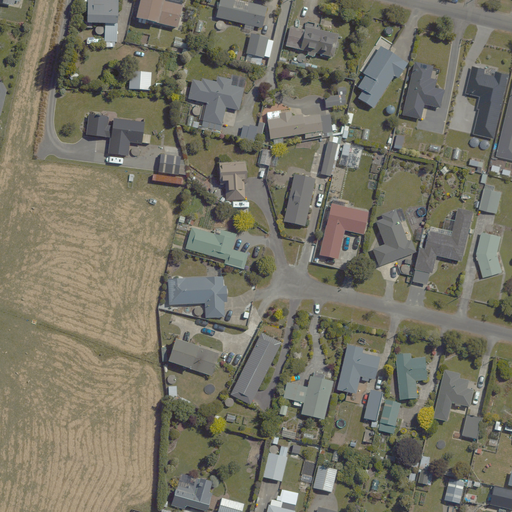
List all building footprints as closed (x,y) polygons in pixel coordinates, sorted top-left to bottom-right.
[(5,0),(4,6),(21,10),(23,0),(5,0)] [(114,48),(114,43),(119,43),(118,26),(117,0),(87,0),(88,27),(105,27),(106,43),(107,43),(107,48),(114,48)] [(185,9),(144,0),(141,0),(136,23),(179,34),(185,9)] [(269,10),(227,0),(220,0),(216,19),(263,31),(269,10)] [(331,27),(309,23),(307,32),(289,28),(285,48),(334,58),(339,36),(329,34),(331,27)] [(274,40),(252,36),(248,55),(270,59),(274,40)] [(408,64),(381,48),(363,75),(367,78),(360,91),(363,93),(358,102),(373,110),(392,77),(398,81),(408,64)] [(432,80),(434,68),(413,64),(403,115),(426,120),(428,108),(440,111),(445,88),(437,87),(438,82),(432,80)] [(152,74),(130,75),(131,93),(153,93),(152,74)] [(215,86),(193,79),(187,100),(208,106),(204,121),(220,125),(224,111),(237,114),(244,90),(229,86),(231,81),(218,77),(215,86)] [(511,91),(496,156),(511,159),(511,91)] [(345,95),(324,97),(325,109),(346,108),(345,95)] [(332,116),(322,118),(321,115),(299,118),(297,110),(267,114),(271,141),(324,134),(337,132),(336,123),(333,124),(332,116)] [(141,147),(143,123),(113,121),(113,127),(108,127),(109,118),(88,116),(86,140),(109,141),(107,158),(128,160),(129,146),(141,147)] [(339,145),(327,143),(321,177),(333,179),(339,145)] [(487,153),(473,150),(470,165),(484,167),(487,153)] [(272,151),(261,151),(261,166),(272,165),(272,151)] [(181,157),(159,156),(159,176),(180,177),(181,157)] [(219,164),(219,188),(227,188),(227,203),(247,203),(246,164),(219,164)] [(318,182),(293,176),(282,224),(308,230),(318,182)] [(503,192),(486,188),(481,210),(498,214),(503,192)] [(345,234),(364,239),(370,213),(332,204),(319,259),(338,263),(345,234)] [(372,252),(378,268),(416,254),(410,240),(414,238),(403,208),(381,216),(383,220),(375,223),(384,247),(372,252)] [(460,264),(472,212),(456,209),(450,238),(428,234),(424,252),(419,250),(412,284),(429,288),(435,259),(460,264)] [(214,229),(192,223),(185,248),(223,259),(222,262),(245,269),(250,251),(234,247),(238,231),(216,225),(214,229)] [(503,237),(483,232),(477,259),(484,279),(505,271),(499,255),(503,237)] [(207,274),(168,275),(168,304),(206,303),(206,318),(226,318),(225,301),(228,301),(228,284),(224,284),(223,274),(223,273),(223,272),(222,271),(221,270),(220,269),(219,269),(218,268),(217,268),(216,268),(215,268),(214,268),(213,268),(212,268),(212,269),(211,269),(210,270),(209,270),(209,271),(208,271),(208,272),(208,273),(207,274)] [(282,339),(259,329),(232,394),(255,403),(282,339)] [(220,350),(176,335),(168,357),(213,372),(220,350)] [(337,386),(356,391),(360,374),(374,378),(380,350),(348,342),(337,386)] [(426,355),(416,355),(416,352),(396,353),(398,397),(418,396),(417,380),(427,379),(426,355)] [(297,383),(287,380),(284,394),(305,400),(302,409),(325,415),(338,369),(309,362),(307,369),(301,368),(297,383)] [(471,378),(460,376),(461,371),(446,368),(435,415),(450,418),(453,404),(471,408),(475,391),(468,389),(471,378)] [(383,384),(371,382),(366,416),(378,417),(383,384)] [(178,396),(177,385),(168,385),(169,396),(178,396)] [(401,400),(385,396),(380,421),(397,424),(401,400)] [(290,403),(282,402),(280,411),(288,412),(290,403)] [(482,415),(467,412),(463,435),(478,437),(482,415)] [(283,425),(281,433),(295,436),(297,429),(283,425)] [(267,442),(258,439),(252,454),(261,457),(267,442)] [(283,477),(288,445),(280,444),(279,452),(267,450),(264,475),(283,477)] [(338,468),(318,463),(313,486),(333,490),(338,468)] [(173,505),(184,508),(186,503),(207,509),(215,479),(196,474),(194,484),(187,483),(186,488),(178,486),(173,505)] [(511,488),(494,485),(490,504),(511,507),(511,488)] [(240,511),(244,499),(215,492),(210,510),(218,511),(220,511),(240,511)] [(267,511),(294,511),(297,503),(271,497),(267,511)]
